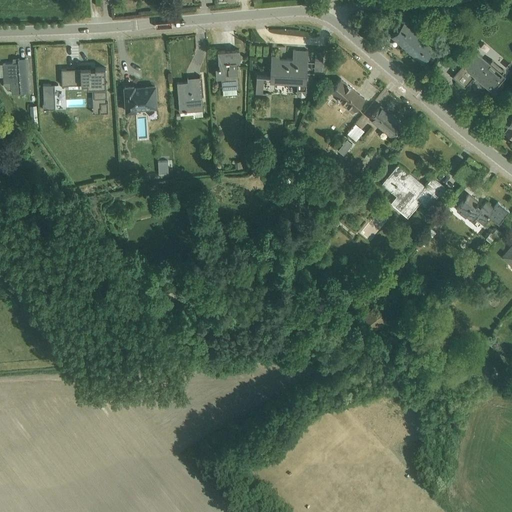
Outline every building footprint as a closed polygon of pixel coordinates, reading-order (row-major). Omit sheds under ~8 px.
[(403,22),(392,36),(422,61),(433,48),(403,22)] [(271,53),(270,80),(297,82),(296,95),(306,95),(308,49),(293,48),(293,57),(279,56),(279,53),(271,53)] [(219,66),(216,67),(216,76),(221,76),(222,88),(238,87),(238,65),(237,65),(236,61),(240,61),(239,49),(218,50),(219,66)] [(315,49),(314,70),(322,70),(323,50),(315,49)] [(468,56),(452,75),(465,86),(475,74),(477,76),(476,77),(477,79),(495,94),(503,84),(499,80),(505,73),(503,71),(504,69),(492,59),(490,60),(477,49),(470,57),(468,56)] [(3,63),(4,76),(5,85),(6,88),(11,88),(11,92),(29,91),(27,58),(13,59),(13,62),(3,63)] [(67,68),(61,68),(62,84),(82,83),(82,86),(92,86),(93,111),(108,111),(108,101),(105,101),(105,97),(107,97),(106,89),(105,89),(105,86),(106,86),(106,78),(104,78),(104,72),(105,72),(105,66),(95,67),(95,68),(67,69),(67,68)] [(256,73),(255,92),(271,93),(271,92),(263,92),(264,73),(256,73)] [(188,80),(177,81),(179,110),(203,109),(200,75),(188,76),(188,80)] [(341,77),(331,90),(336,95),(337,99),(353,112),(365,97),(351,85),(350,86),(347,83),(348,82),(341,77)] [(55,83),(43,83),(43,102),(43,108),(55,107),(55,83)] [(134,85),(125,86),(126,111),(137,111),(137,109),(156,108),(155,85),(134,88),(134,85)] [(380,103),(369,117),(391,135),(402,122),(380,103)] [(37,105),(30,105),(32,127),(38,126),(37,105)] [(511,115),(502,127),(511,134),(511,115)] [(355,122),(347,132),(356,139),(364,129),(355,122)] [(344,142),(338,149),(344,154),(350,147),(344,142)] [(378,154),(370,164),(373,166),(381,156),(378,154)] [(168,160),(158,160),(158,172),(168,172),(168,160)] [(464,161),(454,172),(464,181),(474,170),(464,161)] [(398,162),(381,181),(397,194),(391,201),(407,216),(420,201),(427,207),(445,185),(433,175),(425,184),(398,162)] [(469,191),(471,192),(478,184),(471,178),(464,187),(469,191)] [(471,192),(469,191),(456,207),(473,221),(476,217),(484,224),(490,216),(499,223),(509,210),(498,201),(494,206),(486,200),(480,207),(474,203),(478,199),(471,192)] [(176,193),(164,196),(167,207),(178,204),(176,193)] [(335,216),(330,222),(336,226),(341,220),(335,216)] [(422,238),(419,242),(423,246),(436,231),(431,227),(427,232),(426,231),(421,238),(422,238)] [(490,231),(485,237),(490,241),(496,235),(497,236),(501,232),(496,227),(492,232),(490,231)] [(511,242),(501,256),(511,264),(511,242)] [(474,266),(460,277),(465,282),(478,272),(474,266)] [(430,284),(422,290),(426,295),(434,289),(430,284)] [(376,304),(363,315),(373,329),(387,319),(376,304)] [(462,340),(450,357),(455,360),(459,355),(463,358),(467,351),(463,349),(467,344),(462,340)] [(467,361),(464,365),(470,370),(473,366),(467,361)]
